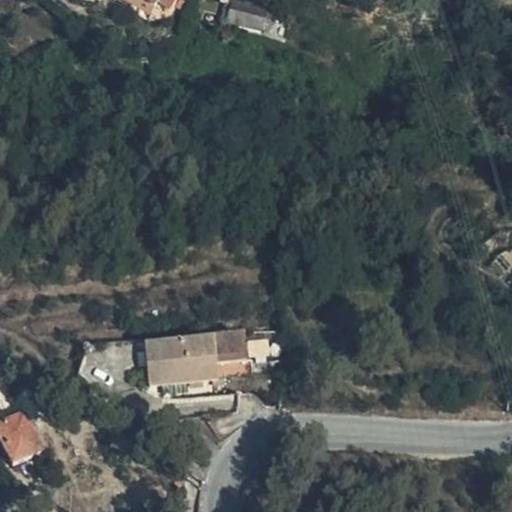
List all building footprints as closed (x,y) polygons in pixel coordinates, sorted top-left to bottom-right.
[(144,0),(87,0),(87,2),(87,11),(143,18),(144,0)] [(159,20),(160,6),(145,0),(144,0),(143,18),(159,20)] [(197,0),(214,5),(221,8),(256,20),(259,5),(226,0),(197,0)] [(87,11),(87,2),(73,2),(72,17),(86,18),(87,11)] [(254,34),(256,20),(221,8),(216,27),(254,34)] [(142,27),(143,18),(87,11),(86,18),(142,27)] [(224,333),(125,343),(130,382),(198,375),(197,362),(228,359),(224,333)] [(0,473),(33,462),(18,420),(0,426),(0,473)]
